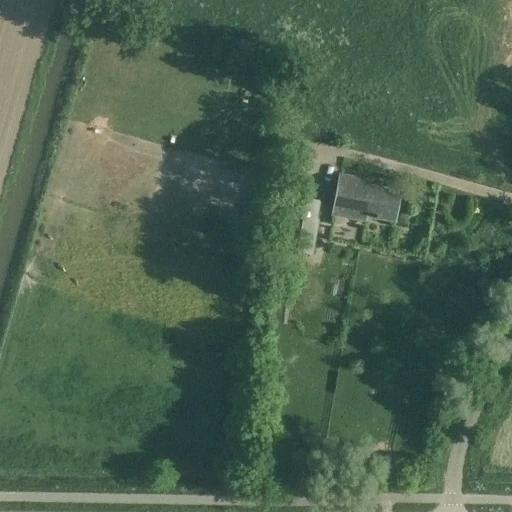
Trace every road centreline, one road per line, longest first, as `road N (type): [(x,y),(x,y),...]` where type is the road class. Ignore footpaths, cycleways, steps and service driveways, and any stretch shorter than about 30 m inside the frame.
road 1 (residential): [(511,190),(317,139)]
road 2 (residential): [(511,341),(459,456),(454,511)]
